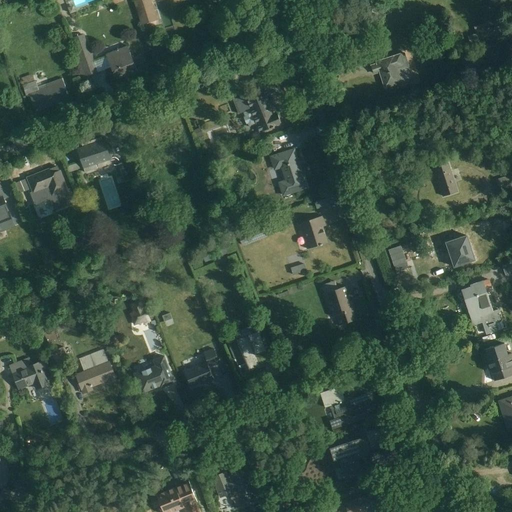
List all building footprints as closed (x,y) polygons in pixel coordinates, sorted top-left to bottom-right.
[(134,0),(140,24),(156,21),(151,0),(134,0)] [(498,40),(498,28),(488,28),(488,24),(475,24),(475,41),(498,40)] [(119,81),(140,74),(130,45),(109,53),(119,81)] [(377,61),(387,90),(403,85),(397,67),(406,64),(402,53),(377,61)] [(98,74),(111,70),(106,56),(93,61),(98,74)] [(459,80),(475,80),(476,66),(460,66),(459,80)] [(35,113),(71,101),(63,77),(27,89),(35,113)] [(264,135),(285,128),(273,93),(251,100),(264,135)] [(87,170),(114,161),(108,142),(81,150),(87,170)] [(285,198),(312,189),(297,147),(270,156),(285,198)] [(441,196),(457,190),(447,161),(431,167),(441,196)] [(68,165),(69,171),(78,169),(77,162),(68,165)] [(55,196),(70,189),(59,165),(28,178),(34,193),(50,186),(55,196)] [(25,179),(16,181),(19,192),(28,189),(25,179)] [(317,208),(334,202),(332,196),(315,202),(317,208)] [(0,225),(15,220),(7,201),(0,203),(0,225)] [(307,251),(333,243),(325,217),(299,225),(307,251)] [(472,260),(495,253),(492,244),(482,248),(474,224),(447,233),(456,260),(470,255),(472,260)] [(387,249),(393,272),(407,268),(401,246),(387,249)] [(290,267),(294,277),(305,273),(302,263),(290,267)] [(511,264),(502,269),(506,278),(511,274),(511,264)] [(485,334),(496,330),(494,322),(500,320),(496,308),(490,310),(480,280),(457,287),(470,326),(481,322),(485,334)] [(333,325),(356,317),(343,283),(320,291),(333,325)] [(149,353),(159,349),(142,301),(127,306),(137,334),(142,332),(149,353)] [(168,313),(161,316),(166,328),(173,325),(168,313)] [(227,341),(239,373),(257,365),(252,354),(262,350),(255,330),(227,341)] [(492,380),(511,373),(511,366),(503,340),(481,347),(492,380)] [(219,363),(213,348),(198,354),(201,362),(181,370),(187,388),(213,378),(208,367),(219,363)] [(138,394),(174,381),(163,351),(146,357),(149,367),(130,374),(138,394)] [(78,394),(119,379),(112,360),(71,375),(78,394)] [(32,392),(48,387),(40,362),(13,371),(19,390),(30,386),(32,392)] [(329,430),(370,416),(365,401),(369,400),(365,391),(343,399),(338,385),(316,393),(329,430)] [(507,427),(511,425),(511,394),(497,400),(507,427)] [(367,452),(360,434),(327,446),(332,459),(335,458),(343,479),(362,472),(356,456),(367,452)] [(239,507),(259,498),(245,467),(225,476),(222,470),(207,477),(217,498),(232,491),(239,507)] [(183,511),(199,511),(190,482),(157,493),(163,511),(174,511),(183,509),(183,511)] [(378,511),(371,491),(340,502),(343,511),(378,511)] [(149,497),(153,508),(160,506),(157,495),(149,497)]
